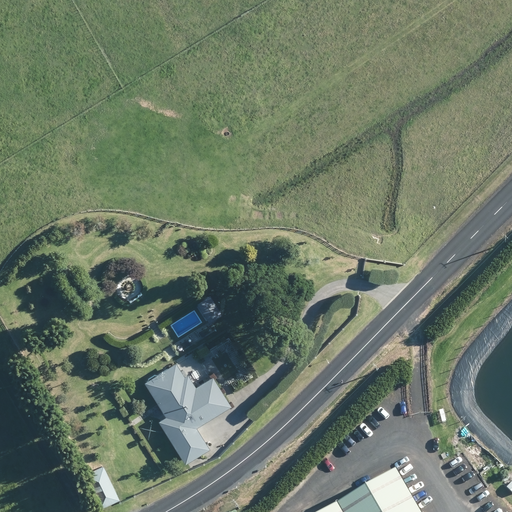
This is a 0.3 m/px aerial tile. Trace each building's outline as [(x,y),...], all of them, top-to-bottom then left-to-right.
[(222,315),(210,295),(197,303),(209,323),(222,315)] [(252,377),(228,339),(211,350),(234,388),(252,377)] [(195,388),(179,362),(145,383),(166,416),(159,421),(186,463),(211,448),(199,430),(234,408),(214,377),(195,388)] [(466,453),(453,463),(478,498),(491,489),(466,453)] [(107,466),(90,474),(106,508),(123,500),(107,466)] [(424,511),(400,469),(324,511),(424,511)]
